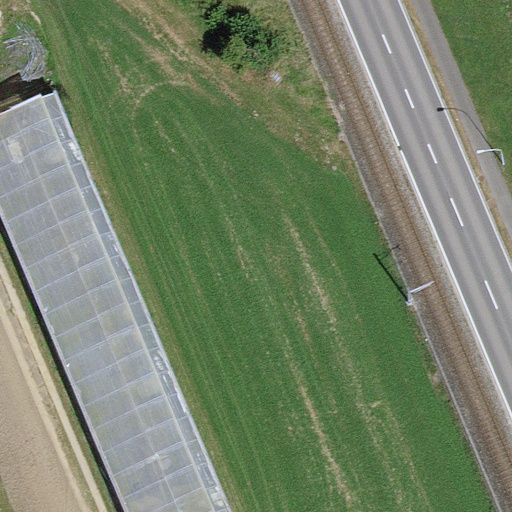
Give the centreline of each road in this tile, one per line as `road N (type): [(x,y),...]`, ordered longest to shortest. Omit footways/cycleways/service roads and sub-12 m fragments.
road 1 (primary): [(511,346),(366,0)]
road 2 (track): [(0,249),(110,511)]
